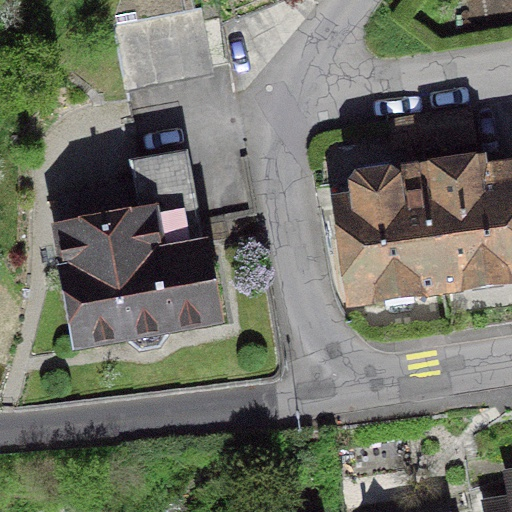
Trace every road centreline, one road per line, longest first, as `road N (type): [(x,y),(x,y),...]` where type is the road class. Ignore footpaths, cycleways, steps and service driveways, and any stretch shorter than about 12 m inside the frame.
road 1 (residential): [(0,426),(333,394)]
road 2 (residential): [(333,394),(299,273),(289,199),(298,94)]
road 3 (residential): [(511,62),(298,94)]
road 4 (residential): [(333,394),(511,364)]
